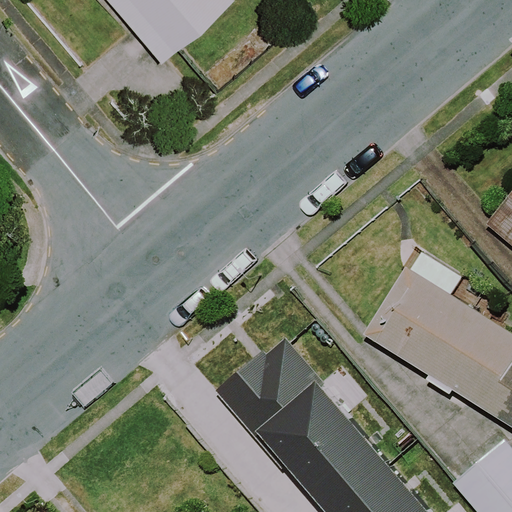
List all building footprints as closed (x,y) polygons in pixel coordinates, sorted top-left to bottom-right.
[(226,0),(105,0),(157,60),(226,0)] [(511,199),(489,227),(511,246),(511,199)] [(463,280),(421,252),(364,335),(450,394),(453,390),(511,430),(511,338),(451,297),(463,280)] [(324,371),(255,431),(269,448),(258,458),(296,502),(309,491),(326,511),(396,511),(425,488),(324,371)] [(511,511),(511,452),(504,442),(454,485),(476,511),(511,511)]
